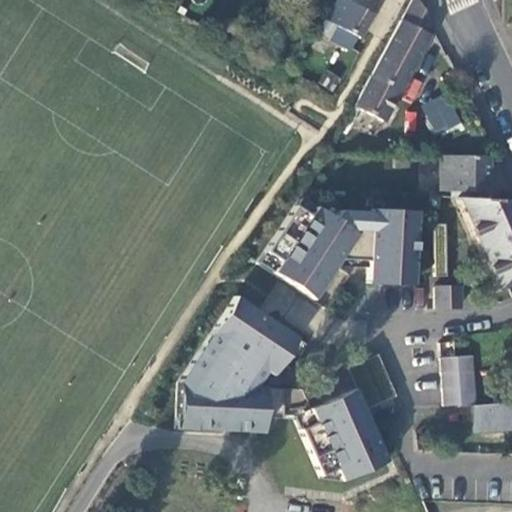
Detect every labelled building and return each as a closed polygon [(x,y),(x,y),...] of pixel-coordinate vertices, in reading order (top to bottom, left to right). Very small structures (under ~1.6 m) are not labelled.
[(346,0),(329,0),(315,28),(332,37),(330,40),(347,49),(355,36),(359,38),(372,13),(366,11),(372,0),(347,0),(348,1),(346,0)] [(430,24),(416,0),(409,0),(353,107),(380,122),(382,124),(427,37),(424,35),(430,24)] [(447,92),(420,104),(434,135),(460,124),(447,92)] [(380,122),(353,107),(331,146),(342,152),(354,128),(372,137),(380,122)] [(487,192),(487,158),(439,157),(438,191),(487,192)] [(435,198),(426,196),(426,208),(435,208),(435,198)] [(458,208),(454,198),(435,198),(435,208),(458,208)] [(511,201),(454,198),(458,208),(493,290),(511,282),(511,201)] [(299,200),(294,207),(308,217),(314,208),(301,200),(299,200)] [(308,217),(294,207),(263,253),(278,263),(271,274),(312,301),(335,267),(339,260),(367,262),(367,268),(366,284),(398,286),(398,273),(413,274),(416,213),(370,210),(370,213),(340,212),(334,221),(314,208),(308,217)] [(445,225),(433,225),(433,277),(445,277),(445,225)] [(278,263),(263,253),(256,264),(271,274),(278,263)] [(412,287),(413,274),(398,273),(398,286),(412,287)] [(458,287),(433,287),(433,310),(458,310),(458,287)] [(188,416),(187,431),(251,434),(251,419),(262,419),(263,388),(254,388),(264,373),(271,377),(288,351),(277,344),(285,332),(233,298),(177,384),(175,415),(188,416)] [(277,344),(288,351),(296,339),(285,332),(277,344)] [(344,369),(353,390),(308,410),(313,424),(298,430),(317,477),(334,470),(339,482),(384,462),(362,412),(395,398),(377,356),(344,369)] [(439,359),(442,407),(472,405),(469,357),(439,359)] [(263,388),(271,377),(264,373),(254,388),(263,388)] [(511,405),(509,406),(509,405),(473,406),(475,427),(511,424),(511,405)] [(292,417),(298,430),(313,424),(308,410),(292,417)] [(188,416),(175,415),(174,430),(187,431),(188,416)] [(251,419),(251,434),(261,434),(262,419),(251,419)] [(334,470),(317,477),(319,480),(339,482),(334,470)]
